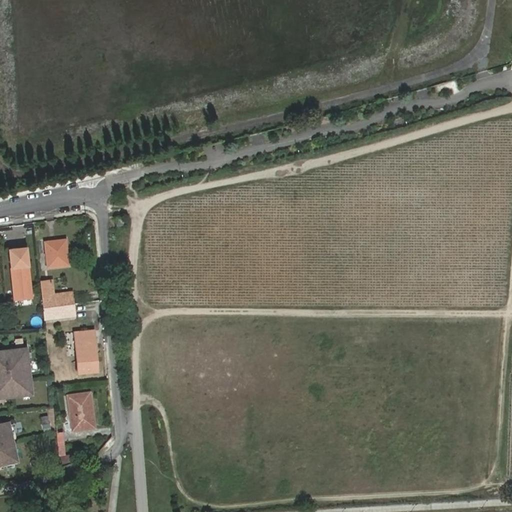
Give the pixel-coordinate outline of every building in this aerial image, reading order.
[(114,218),(115,227),(124,226),(123,217),(114,218)] [(45,243),(48,267),(67,265),(65,240),(45,243)] [(16,252),(9,253),(15,324),(31,323),(26,249),(16,249),(16,252)] [(50,281),(40,282),(41,296),(52,295),(50,281)] [(52,295),(41,296),(43,308),(72,304),(71,293),(52,295)] [(72,304),(43,308),(44,319),(73,316),(72,304)] [(73,333),(74,341),(88,340),(89,349),(91,348),(90,332),(73,333)] [(88,340),(74,341),(77,373),(93,372),(91,348),(89,349),(88,340)] [(0,350),(0,397),(30,394),(25,348),(0,350)] [(66,396),(69,420),(71,431),(94,429),(89,394),(66,396)] [(71,431),(69,420),(64,420),(64,425),(62,425),(63,432),(71,431)] [(0,423),(0,463),(15,460),(7,422),(0,423)] [(65,454),(59,455),(60,463),(73,461),(71,453),(65,454)]
